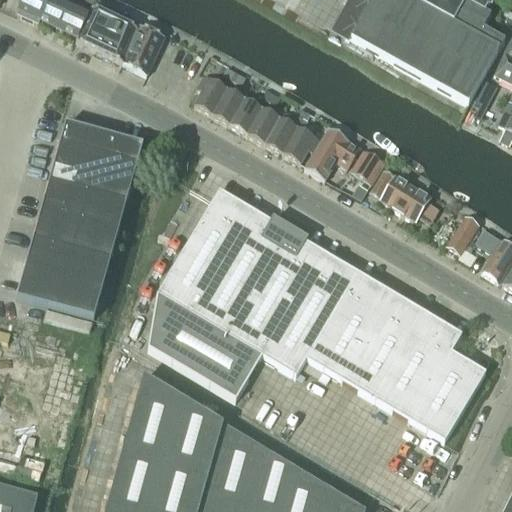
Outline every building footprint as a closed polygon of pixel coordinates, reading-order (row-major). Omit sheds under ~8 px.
[(51,2),(45,0),(25,0),(16,21),(38,31),(39,28),(76,44),(88,18),(51,2)] [(482,35),(489,23),(490,22),(482,17),(484,13),(488,14),(491,0),(374,0),(349,46),(467,112),(497,57),(498,57),(504,47),(482,35)] [(117,24),(116,26),(89,14),(88,18),(76,44),(74,48),(120,71),(137,32),(117,24)] [(145,83),(163,43),(137,32),(120,71),(145,83)] [(511,63),(505,59),(494,82),(511,91),(511,102),(509,108),(510,109),(499,131),(505,134),(511,120),(511,63)] [(230,88),(234,81),(226,75),(222,80),(221,83),(230,88)] [(234,81),(230,88),(240,93),(244,86),(234,81)] [(211,123),(225,97),(202,84),(195,97),(200,100),(193,113),(211,123)] [(480,124),(496,93),(486,88),(475,109),(479,111),(473,121),(480,124)] [(228,133),(243,106),(225,97),(211,123),(228,133)] [(264,108),(265,107),(268,100),(263,97),(259,105),(264,108)] [(268,100),(265,107),(274,112),(278,105),(268,100)] [(245,143),(260,116),(243,106),(228,133),(245,143)] [(299,128),(303,120),(295,115),(291,121),(280,120),(277,126),(263,153),(280,163),(295,136),(299,128)] [(263,153),(277,126),(260,116),(245,143),(263,153)] [(511,120),(505,134),(499,145),(510,151),(511,145),(511,120)] [(63,130),(47,188),(124,210),(135,173),(141,152),(116,145),(116,144),(88,136),(88,137),(63,130)] [(318,149),(295,136),(280,163),(298,173),(306,158),(311,161),(318,149)] [(318,149),(311,161),(302,176),(321,188),(335,166),(346,172),(357,156),(326,137),(318,149)] [(382,172),(371,165),(362,159),(348,179),(359,185),(369,192),(382,172)] [(427,207),(410,196),(392,185),(392,186),(382,179),(368,201),(379,207),(379,208),(396,219),(413,230),(427,207)] [(108,268),(124,210),(47,188),(31,246),(108,268)] [(156,304),(147,357),(234,409),(259,365),(294,385),(304,368),(441,450),(442,449),(483,380),(449,360),(459,343),(434,328),(422,321),(321,261),(303,251),(305,247),(304,246),(273,228),(271,227),(269,231),(266,229),(248,219),(217,200),(212,208),(156,304)] [(463,225),(457,234),(445,253),(459,262),(476,233),(463,225)] [(502,250),(498,247),(499,246),(482,236),(469,257),(485,268),(478,278),(482,281),(502,250)] [(92,326),(108,268),(31,246),(25,267),(15,304),(92,326)] [(482,281),(496,289),(511,264),(511,256),(502,250),(482,281)] [(511,271),(499,292),(511,299),(511,271)] [(351,511),(143,383),(105,511),(351,511)] [(0,511),(33,511),(35,506),(0,495),(0,511)] [(511,511),(511,497),(503,511),(511,511)]
